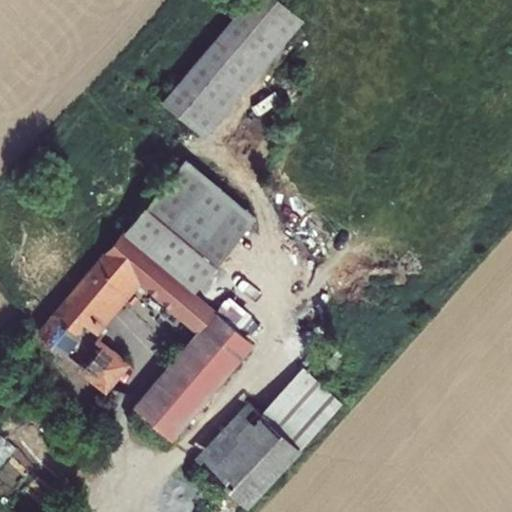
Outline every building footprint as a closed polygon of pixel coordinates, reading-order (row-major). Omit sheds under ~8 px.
[(199,159),(298,44),(257,8),(158,124),(199,159)] [(177,185),(116,256),(185,314),(245,243),(177,185)] [(80,350),(92,360),(94,359),(88,353),(133,303),(190,353),(208,333),(185,314),(116,256),(32,352),(57,374),(80,350)] [(160,460),(244,363),(208,333),(190,353),(125,431),(160,460)] [(80,350),(57,374),(97,409),(116,386),(90,363),(92,360),(80,350)] [(290,394),(248,439),(286,475),(328,430),(290,394)] [(251,511),(286,475),(248,439),(234,426),(183,482),(214,511),(251,511)]
